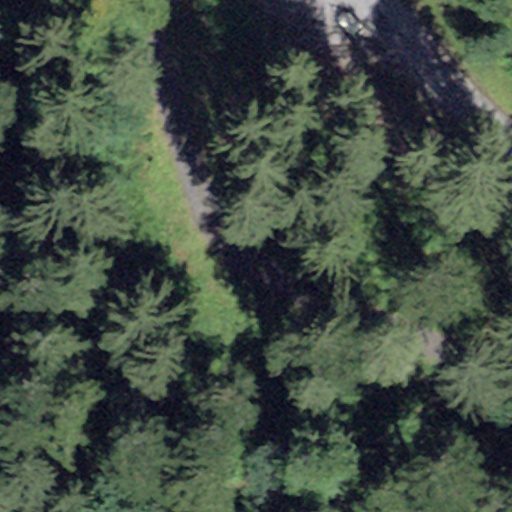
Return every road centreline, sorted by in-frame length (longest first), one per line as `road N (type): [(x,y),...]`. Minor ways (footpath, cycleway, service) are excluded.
road 1 (track): [(143,0),(208,204),(256,265),(511,358)]
road 2 (track): [(385,0),(511,138)]
